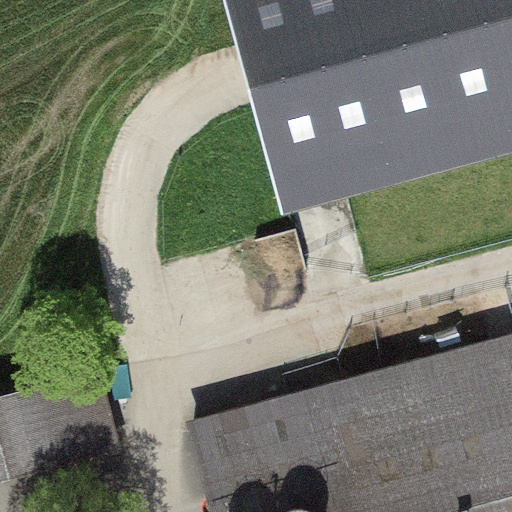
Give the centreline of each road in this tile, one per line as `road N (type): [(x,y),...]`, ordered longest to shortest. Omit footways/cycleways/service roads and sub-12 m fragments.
road 1 (track): [(511,293),(231,372),(160,408),(169,511)]
road 2 (track): [(251,68),(194,87),(128,168),(160,408)]
